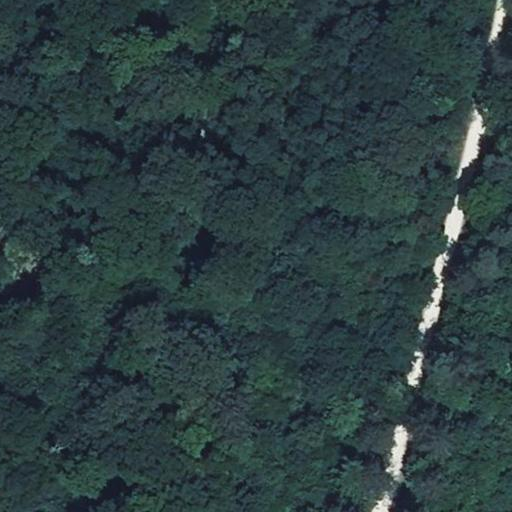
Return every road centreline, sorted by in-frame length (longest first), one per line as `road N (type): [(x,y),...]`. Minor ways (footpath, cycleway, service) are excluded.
road 1 (track): [(392,511),(487,0)]
road 2 (track): [(218,511),(199,188),(210,0)]
